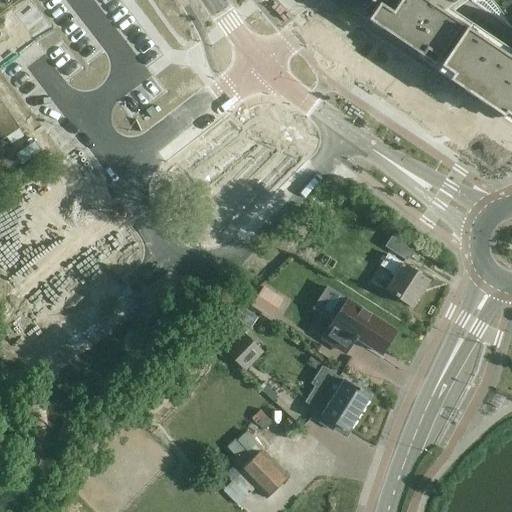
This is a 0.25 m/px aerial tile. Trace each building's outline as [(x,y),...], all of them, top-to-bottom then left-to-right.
[(367,7),(360,13),(367,17),(367,18),(370,19),(369,21),(420,55),(417,59),(511,122),(511,0),(373,0),(371,2),(372,3),(367,7)] [(0,141),(19,129),(0,102),(0,101),(0,141)] [(126,173),(141,167),(136,156),(121,162),(126,173)] [(169,219),(181,211),(165,188),(153,196),(169,219)] [(393,236),(385,247),(406,261),(413,249),(393,236)] [(387,255),(380,266),(391,273),(390,274),(395,277),(386,291),(411,308),(428,282),(387,255)] [(270,320),(283,300),(263,287),(250,307),(270,320)] [(319,307),(336,318),(323,339),(345,354),(353,342),(354,343),(357,339),(381,354),(395,333),(330,291),(319,307)] [(244,334),(226,353),(240,367),(258,349),(244,334)] [(305,404),(313,409),(312,410),(323,417),(319,423),(332,431),(336,425),(347,432),(369,397),(321,368),(310,385),(314,388),(305,404)] [(262,451),(240,473),(265,498),(287,476),(262,451)]
